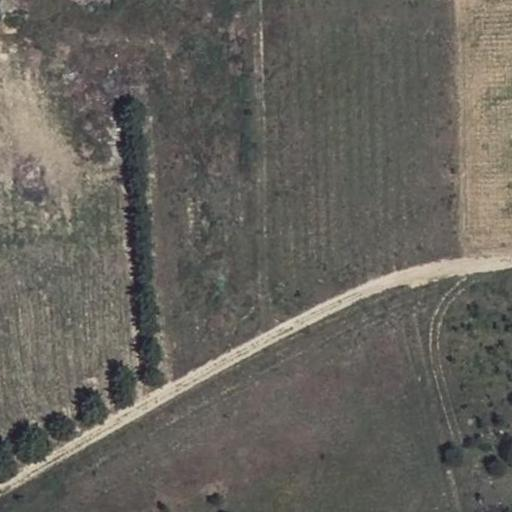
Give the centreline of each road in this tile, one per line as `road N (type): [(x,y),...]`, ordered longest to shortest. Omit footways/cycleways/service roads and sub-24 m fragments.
road 1 (track): [(0,500),(330,312),(398,282),(511,259)]
road 2 (track): [(262,0),(268,284),(295,332)]
